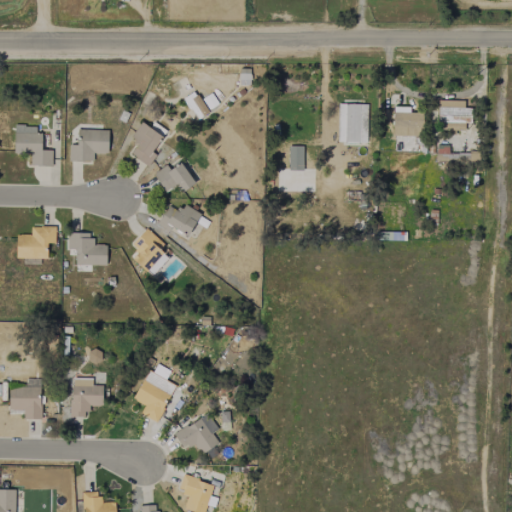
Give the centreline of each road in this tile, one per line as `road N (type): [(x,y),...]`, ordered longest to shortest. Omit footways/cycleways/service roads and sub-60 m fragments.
road 1 (residential): [(0,39),(511,39)]
road 2 (residential): [(0,448),(89,450),(138,461)]
